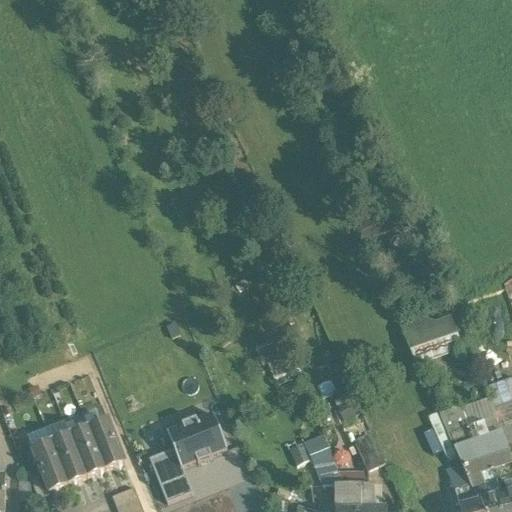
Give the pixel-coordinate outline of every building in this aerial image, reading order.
[(449,324),(419,334),(430,358),(459,348),(449,324)] [(419,334),(404,340),(415,364),(430,358),(419,334)] [(350,404),(338,410),(342,418),(354,413),(350,404)] [(468,431),(462,412),(440,420),(448,438),(468,431)] [(173,453),(181,472),(198,466),(198,468),(212,462),(211,461),(227,455),(213,419),(197,425),(196,423),(182,429),(183,431),(167,437),(173,453)] [(125,466),(108,423),(88,431),(106,474),(116,470),(120,471),(121,468),(125,466)] [(468,431),(448,438),(461,468),(465,477),(466,478),(479,476),(479,477),(490,473),(491,477),(501,482),(511,478),(511,464),(507,451),(499,430),(497,423),(468,431)] [(511,425),(499,430),(507,451),(511,448),(511,425)] [(365,426),(349,434),(355,447),(372,439),(365,426)] [(106,474),(88,431),(70,438),(87,481),(98,477),(101,479),(103,475),(106,474)] [(70,438),(51,446),(69,489),(71,488),(75,489),(77,486),(87,481),(70,438)] [(372,439),(355,447),(368,474),(385,467),(372,439)] [(307,448),(323,490),(336,490),(344,489),(340,480),(325,441),(307,448)] [(51,446),(32,453),(41,474),(49,496),(53,495),(56,497),(58,493),(69,489),(51,446)] [(181,472),(173,453),(150,462),(168,508),(191,499),(181,472)] [(461,468),(447,474),(451,483),(465,477),(461,468)] [(41,474),(30,479),(38,501),(49,496),(41,474)] [(479,477),(479,476),(466,478),(478,505),(478,506),(479,505),(490,502),(479,477)] [(465,477),(451,483),(456,494),(470,488),(466,478),(465,477)] [(369,479),(340,480),(344,489),(349,489),(362,489),(369,489),(369,479)] [(470,488),(456,494),(460,511),(462,511),(478,505),(470,488)] [(349,511),(349,489),(336,490),(336,511),(349,511)] [(361,511),(362,489),(349,489),(349,511),(361,511)] [(366,511),(374,511),(374,489),(369,489),(362,489),(361,511),(366,511)] [(142,511),(134,491),(112,500),(117,511),(142,511)] [(511,511),(511,496),(490,502),(479,505),(481,511),(511,511)]
